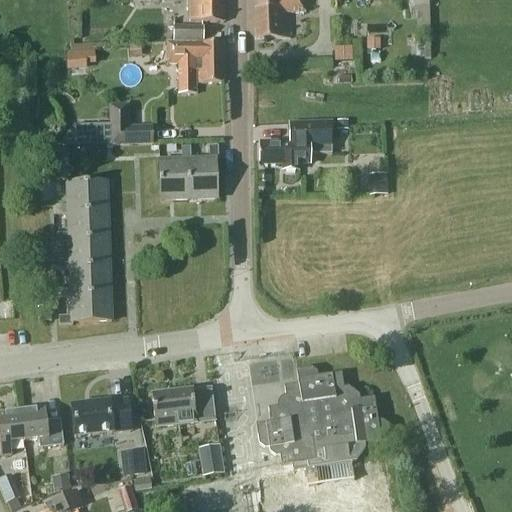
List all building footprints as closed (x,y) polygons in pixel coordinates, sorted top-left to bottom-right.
[(188,0),(189,23),(223,23),(222,0),(188,0)] [(254,10),(255,43),(291,42),(290,18),(304,17),(303,0),(256,0),(257,10),(254,10)] [(430,12),(428,0),(403,0),(404,12),(413,12),(413,13),(430,12)] [(203,27),(174,27),(173,42),(203,43),(203,27)] [(177,66),(178,97),(195,97),(195,87),(223,86),(221,44),(166,44),(166,66),(177,66)] [(341,48),(341,60),(358,61),(358,49),(341,48)] [(151,127),(128,127),(127,105),(108,106),(109,134),(109,147),(151,146),(151,127)] [(348,131),(348,121),(337,121),(337,131),(348,131)] [(105,125),(71,126),(72,148),(106,147),(105,125)] [(290,127),(290,143),(259,144),(259,166),(282,166),(282,172),(298,172),(298,161),(310,161),(310,157),(331,156),(330,126),(290,127)] [(187,162),(189,203),(217,202),(216,160),(218,160),(217,149),(209,149),(210,161),(189,162),(187,162)] [(47,178),(68,178),(68,150),(47,150),(47,178)] [(160,204),(189,203),(187,162),(189,162),(189,150),(181,150),(181,162),(159,162),(160,204)] [(370,196),(386,196),(385,175),(368,176),(370,196)] [(55,217),(66,217),(66,214),(107,212),(106,184),(65,186),(66,208),(55,208),(55,217)] [(57,245),(67,244),(67,242),(108,240),(107,212),(66,214),(66,217),(67,235),(56,235),(57,245)] [(67,242),(67,244),(68,264),(57,264),(57,273),(69,273),(68,270),(109,268),(108,240),(67,242)] [(68,270),(69,273),(69,291),(58,291),(58,300),(70,300),(70,297),(110,296),(109,268),(68,270)] [(111,324),(110,296),(70,297),(70,300),(70,320),(57,320),(58,329),(70,328),(70,325),(111,324)] [(38,322),(51,322),(51,313),(38,314),(38,322)] [(291,471),(354,463),(356,462),(365,449),(364,446),(389,442),(387,427),(381,423),(377,423),(373,400),(359,402),(359,397),(347,389),(342,389),(340,376),(317,379),(317,375),(312,371),(297,373),(299,388),(285,390),(286,398),(282,399),(277,403),(277,409),(268,411),(270,425),(256,427),(259,448),(264,452),(270,451),(270,456),(275,459),(279,459),(281,468),(290,467),(291,471)] [(192,392),(153,397),(157,430),(196,425),(216,422),(211,390),(192,392)] [(111,402),(75,406),(79,437),(135,431),(132,400),(111,402)] [(45,410),(21,413),(25,443),(39,441),(40,450),(64,446),(61,421),(47,423),(45,410)] [(25,443),(21,413),(0,415),(0,442),(2,458),(13,456),(11,444),(25,443)] [(197,450),(202,478),(223,474),(219,446),(197,450)] [(144,474),(141,455),(122,458),(124,477),(144,474)] [(354,463),(291,471),(292,477),(260,481),(259,476),(248,478),(250,498),(259,497),(260,511),(396,511),(392,479),(357,484),(354,463)] [(70,489),(67,475),(50,478),(53,492),(70,489)] [(0,480),(0,490),(9,511),(14,511),(20,510),(16,500),(20,498),(10,476),(0,480)] [(134,493),(151,490),(150,481),(133,483),(134,493)] [(118,492),(124,511),(133,511),(138,510),(131,487),(118,492)] [(70,511),(82,507),(76,492),(44,505),(47,511),(70,511)]
